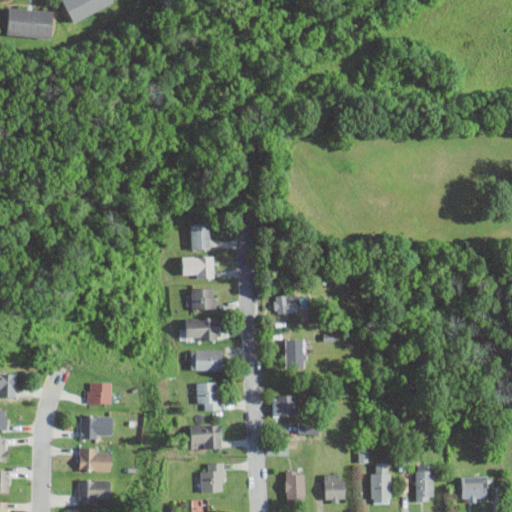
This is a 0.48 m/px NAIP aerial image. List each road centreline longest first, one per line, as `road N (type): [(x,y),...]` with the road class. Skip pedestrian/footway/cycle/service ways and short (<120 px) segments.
road 1 (residential): [(245,238),(259,511)]
road 2 (residential): [(38,511),(53,392)]
